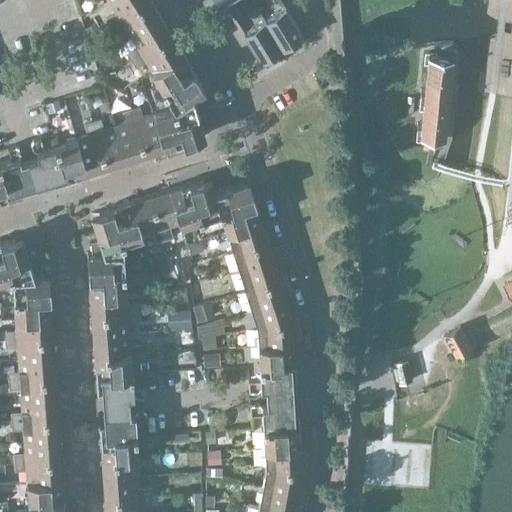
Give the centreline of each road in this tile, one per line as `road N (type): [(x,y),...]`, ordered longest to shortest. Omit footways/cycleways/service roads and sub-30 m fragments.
road 1 (residential): [(255,146),(323,360),(323,446),(312,511)]
road 2 (residential): [(61,206),(204,155),(255,146)]
road 3 (residential): [(76,407),(61,206)]
road 4 (residential): [(313,0),(317,56),(241,105)]
road 5 (residential): [(176,0),(241,105)]
